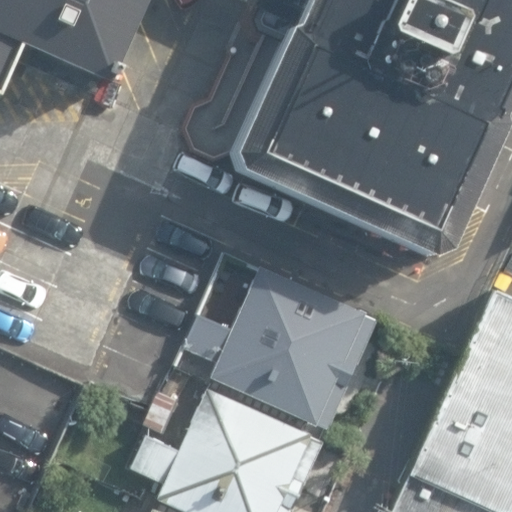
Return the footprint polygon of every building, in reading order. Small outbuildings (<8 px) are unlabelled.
[(0,0),(0,82),(21,36),(110,74),(142,0),(0,0)] [(511,0),(260,0),(259,5),(285,16),(229,140),(237,159),(430,245),(449,236),(499,127),(495,118),(511,80),(511,0)] [(354,317),(251,273),(207,374),(310,418),(354,317)] [(511,511),(511,301),(494,294),(391,511),(511,511)] [(285,511),(316,442),(198,391),(151,498),(182,511),(285,511)]
